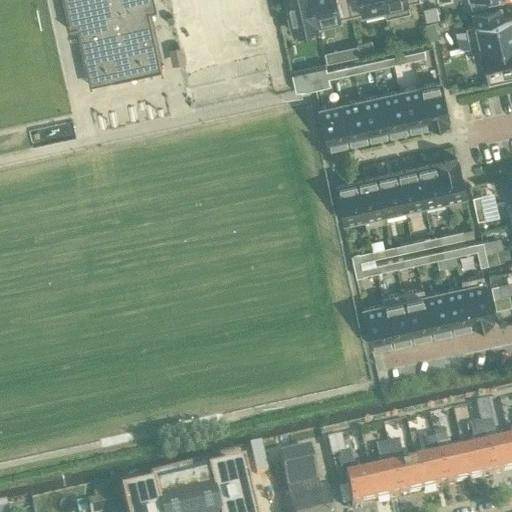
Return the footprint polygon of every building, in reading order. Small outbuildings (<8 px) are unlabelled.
[(161,70),(148,11),(155,10),(153,0),(61,0),(68,27),(66,27),(67,28),(75,26),(88,84),(159,69),(159,71),(161,70)] [(317,21),(311,0),(283,0),(284,3),(288,18),(290,29),(317,23),(317,21)] [(349,14),(346,0),(311,0),(317,21),(349,14)] [(346,0),(349,14),(383,6),(381,0),(346,0)] [(381,0),(383,6),(385,16),(410,10),(408,2),(417,0),(381,0)] [(279,20),(288,18),(284,3),(276,5),(279,20)] [(424,9),(427,22),(440,19),(437,6),(424,9)] [(470,50),(480,48),(511,39),(511,15),(503,18),(500,6),(472,13),(474,24),(464,26),(470,50)] [(371,38),(356,42),(359,53),(373,49),(371,38)] [(511,39),(480,48),(487,82),(511,76),(511,39)] [(326,62),(341,59),(338,48),(323,51),(326,62)] [(423,48),(411,51),(413,59),(424,56),(423,48)] [(413,59),(411,51),(399,53),(401,61),(413,59)] [(383,57),(371,59),(373,67),(385,65),(383,57)] [(373,67),(371,59),(359,62),(361,70),(373,67)] [(331,68),(333,76),(345,73),(343,66),(331,68)] [(315,80),(317,88),(329,85),(327,77),(315,80)] [(294,91),(295,91),(314,88),(317,88),(315,80),(304,83),(293,86),(294,91)] [(419,86),(427,123),(448,119),(439,81),(419,86)] [(407,128),(427,123),(419,86),(399,90),(407,128)] [(387,132),(407,128),(399,90),(379,95),(387,132)] [(359,99),(367,136),(387,132),(379,95),(359,99)] [(347,141),(367,136),(359,99),(339,103),(347,141)] [(326,145),(347,141),(339,103),(318,108),(326,145)] [(435,162),(444,200),(464,195),(456,158),(435,162)] [(424,204),(444,200),(435,162),(415,167),(424,204)] [(396,171),(404,209),(424,204),(415,167),(396,171)] [(404,209),(396,171),(376,176),(385,220),(386,220),(385,213),(404,209)] [(385,220),(376,176),(356,180),(366,224),(385,220)] [(366,224),(356,180),(335,184),(343,222),(363,218),(364,225),(366,224)] [(472,196),(474,207),(482,206),(479,194),(472,196)] [(485,217),(482,206),(474,207),(477,219),(485,217)] [(463,229),(451,232),(452,240),(464,237),(463,229)] [(452,240),(451,232),(439,235),(441,242),(452,240)] [(423,238),(411,241),(413,249),(424,246),(423,238)] [(488,239),(482,240),(483,244),(485,252),(490,251),(488,239)] [(474,242),(477,254),(485,252),(483,244),(482,240),(474,242)] [(413,249),(411,241),(399,243),(401,251),(413,249)] [(466,243),(454,246),(456,254),(467,251),(466,243)] [(444,257),(456,254),(454,246),(442,249),(444,257)] [(371,249),(373,257),(384,255),(383,247),(371,249)] [(350,253),(353,265),(360,263),(358,251),(350,253)] [(426,252),(414,255),(416,263),(427,260),(426,252)] [(485,252),(477,254),(479,265),(487,264),(485,252)] [(416,263),(414,255),(402,257),(404,265),(416,263)] [(374,264),(376,272),(388,269),(386,261),(374,264)] [(360,263),(353,265),(355,277),(363,275),(360,263)] [(461,279),(471,323),(491,319),(482,274),(461,279)] [(471,323),(461,279),(460,279),(462,286),(443,290),(451,328),(471,323)] [(489,285),(492,297),(501,295),(498,283),(489,285)] [(421,288),(431,332),(451,328),(443,290),(423,294),(422,287),(421,288)] [(411,336),(431,332),(421,288),(401,292),(411,336)] [(383,303),(391,341),(411,336),(401,292),(381,296),(383,303)] [(492,297),(495,309),(510,306),(508,294),(500,296),(500,295),(492,297)] [(370,345),(391,341),(383,303),(362,308),(370,345)] [(491,422),(480,424),(492,476),(511,471),(511,455),(509,442),(497,445),(491,422)] [(475,450),(463,453),(469,481),(492,476),(480,424),(470,427),(475,450)] [(444,432),(434,434),(437,448),(439,459),(439,458),(446,487),(469,481),(463,453),(450,456),(444,432)] [(434,434),(423,436),(426,450),(437,448),(434,434)] [(398,443),(387,445),(390,458),(392,469),(399,497),(422,492),(416,464),(403,467),(401,455),(398,443)] [(387,445),(376,448),(379,460),(380,460),(390,458),(387,445)] [(261,448),(250,450),(256,475),(267,473),(261,448)] [(276,459),(289,511),(331,511),(327,489),(318,491),(318,487),(326,485),(318,449),(309,451),(276,459)] [(343,469),(353,466),(350,454),(340,457),(343,469)] [(383,472),(369,475),(376,503),(399,497),(392,469),(390,458),(380,460),(383,472)] [(439,459),(416,464),(422,492),(446,487),(439,458),(439,459)] [(209,475),(206,464),(149,477),(152,488),(120,495),(123,511),(254,511),(243,466),(209,475)] [(369,475),(345,480),(352,508),(376,503),(369,475)] [(90,511),(113,511),(109,492),(94,495),(95,501),(88,503),(90,511)]
